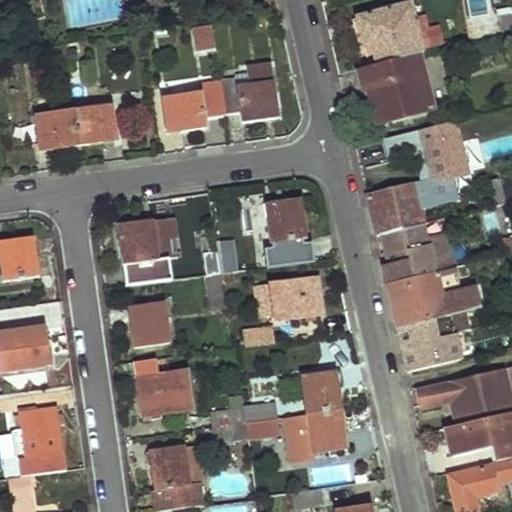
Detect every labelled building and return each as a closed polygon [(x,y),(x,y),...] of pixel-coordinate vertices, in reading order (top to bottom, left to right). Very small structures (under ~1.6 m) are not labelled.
[(410,2),(356,17),(362,38),(370,36),(377,64),(418,53),(423,51),(414,18),(410,2)] [(414,18),(423,51),(440,47),(435,27),(425,30),(421,16),(414,18)] [(192,26),(192,52),(213,51),(212,25),(192,26)] [(377,64),(358,68),(363,88),(372,86),(380,121),(431,108),(418,53),(377,64)] [(220,80),(225,113),(239,111),(239,122),(277,117),(270,63),(247,67),(250,85),(235,87),(235,78),(220,80)] [(162,97),(166,132),(204,127),(203,116),(225,113),(220,80),(198,83),(199,91),(162,97)] [(72,109),(77,144),(115,138),(109,104),(72,109)] [(33,114),(38,149),(77,144),(72,109),(33,114)] [(387,136),(390,151),(414,144),(410,130),(387,136)] [(426,146),(429,158),(456,152),(453,140),(426,146)] [(511,140),(491,142),(493,156),(511,154),(511,140)] [(422,182),(366,197),(375,235),(379,234),(421,224),(423,224),(419,206),(456,196),(454,187),(471,183),(463,150),(456,152),(429,158),(427,159),(430,170),(420,173),(422,182)] [(483,175),(490,207),(497,206),(507,203),(499,171),(483,175)] [(508,200),(511,198),(511,175),(503,178),(508,200)] [(271,243),(273,254),(319,245),(318,234),(304,237),(298,198),(264,204),(267,221),(253,223),(256,246),(271,243)] [(497,206),(502,227),(511,225),(507,203),(497,206)] [(123,263),(129,262),(132,283),(170,278),(167,257),(177,255),(171,217),(116,225),(122,263),(123,263)] [(379,234),(385,256),(405,251),(406,258),(382,264),(383,268),(386,282),(454,267),(447,233),(425,239),(421,224),(379,234)] [(0,242),(0,261),(3,282),(39,276),(34,237),(0,242)] [(228,239),(215,242),(218,263),(219,272),(233,270),(228,239)] [(204,243),(207,265),(218,263),(215,242),(204,243)] [(129,262),(123,263),(125,284),(132,283),(129,262)] [(386,282),(397,327),(464,312),(482,307),(478,287),(476,287),(470,263),(454,267),(386,282)] [(206,274),(211,308),(225,306),(219,272),(206,274)] [(268,281),(273,318),(323,312),(318,275),(268,281)] [(128,308),(133,347),(169,342),(164,303),(128,308)] [(461,359),(455,331),(467,328),(464,312),(397,327),(407,371),(461,359)] [(46,326),(0,332),(0,371),(45,364),(44,352),(50,352),(46,326)] [(243,330),(246,347),(275,342),(273,326),(243,330)] [(455,423),(511,410),(511,409),(503,368),(487,371),(414,386),(419,405),(450,399),(455,423)] [(138,377),(144,415),(191,407),(185,370),(138,377)] [(302,376),(307,413),(342,408),(339,387),(343,386),(340,370),(302,376)] [(244,407),(246,423),(275,418),(272,403),(244,406),(244,407)] [(210,413),(212,427),(246,423),(244,407),(210,413)] [(25,458),(25,459),(62,454),(56,408),(19,413),(21,430),(25,458)] [(307,413),(312,452),(352,446),(350,431),(345,431),(342,408),(307,413)] [(446,425),(454,455),(490,447),(493,461),(511,456),(511,410),(455,423),(446,425)] [(246,423),(248,437),(278,433),(275,418),(246,423)] [(212,427),(214,443),(248,437),(246,423),(212,427)] [(12,431),(16,459),(25,458),(21,430),(12,431)] [(148,451),(155,511),(172,508),(198,504),(196,482),(188,484),(183,446),(148,451)] [(446,473),(454,511),(476,511),(473,496),(498,491),(496,483),(511,479),(511,456),(493,461),(491,461),(491,463),(446,473)] [(7,479),(11,511),(32,511),(27,476),(7,479)] [(292,491),(295,511),(323,507),(321,487),(292,491)]
